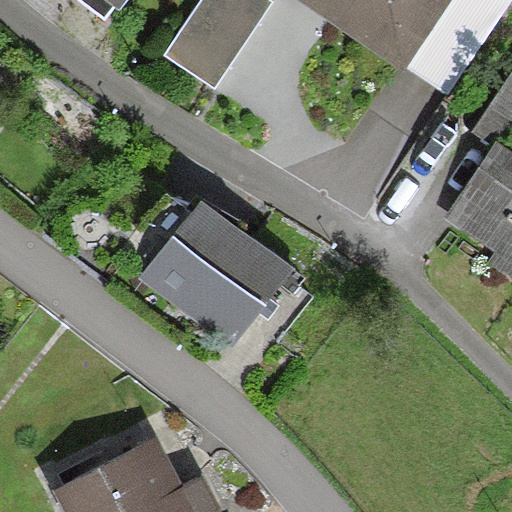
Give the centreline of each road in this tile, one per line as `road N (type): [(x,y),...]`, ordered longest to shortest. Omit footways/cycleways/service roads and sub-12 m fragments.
road 1 (residential): [(0,6),(335,227),(511,382)]
road 2 (residential): [(322,511),(237,422),(0,241)]
